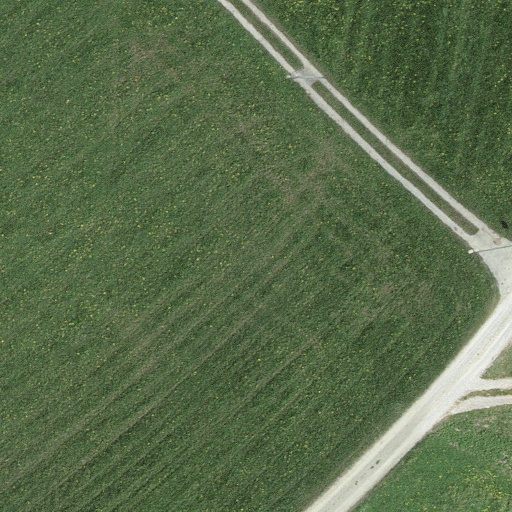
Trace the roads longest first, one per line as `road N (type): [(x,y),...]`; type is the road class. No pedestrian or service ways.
road 1 (unclassified): [(511,267),(230,0)]
road 2 (unclassified): [(320,511),(444,393),(511,309)]
